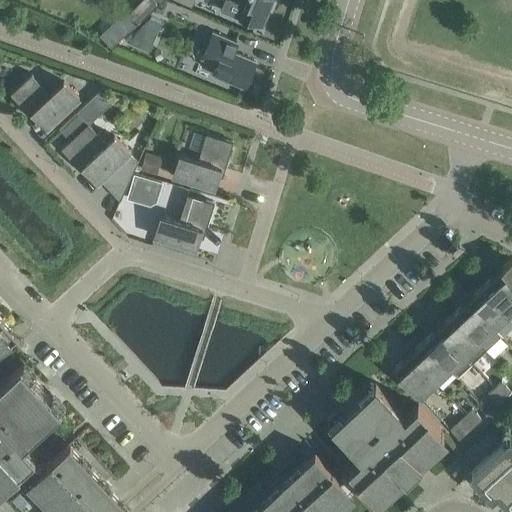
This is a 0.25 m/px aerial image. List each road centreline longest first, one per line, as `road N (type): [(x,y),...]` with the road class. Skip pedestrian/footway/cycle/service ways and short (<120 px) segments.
road 1 (residential): [(327,323),(184,457),(172,456),(47,323)]
road 2 (residential): [(243,290),(122,253),(47,323)]
road 3 (residential): [(452,198),(327,323)]
road 4 (unclassified): [(348,97),(474,136)]
